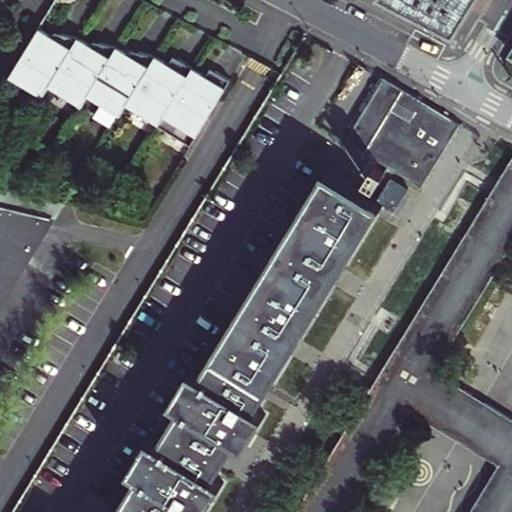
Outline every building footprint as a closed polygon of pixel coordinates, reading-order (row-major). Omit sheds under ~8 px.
[(389,0),(410,11),(455,34),(476,0),(389,0)] [(194,148),(234,82),(218,73),(215,78),(182,59),(175,69),(157,58),(139,54),(136,59),(117,48),(100,43),(97,49),(78,38),(60,33),(56,40),(37,29),(8,78),(42,98),(48,88),(80,107),(86,97),(121,117),(127,107),(194,148)] [(346,141),(390,168),(422,187),(444,151),(461,124),(447,115),(429,105),(385,78),(346,141)] [(511,511),(511,159),(296,511),(511,511)] [(374,214),(380,206),(325,172),(202,372),(194,367),(173,401),(182,406),(159,443),(151,437),(131,469),(139,474),(116,511),(191,511),(194,508),(200,511),(202,511),(222,480),(214,476),(224,460),(237,439),(244,443),(265,411),(257,406),(267,389),(295,343),(329,289),(343,265),(374,214)] [(0,321),(48,243),(59,226),(0,212),(0,321)]
